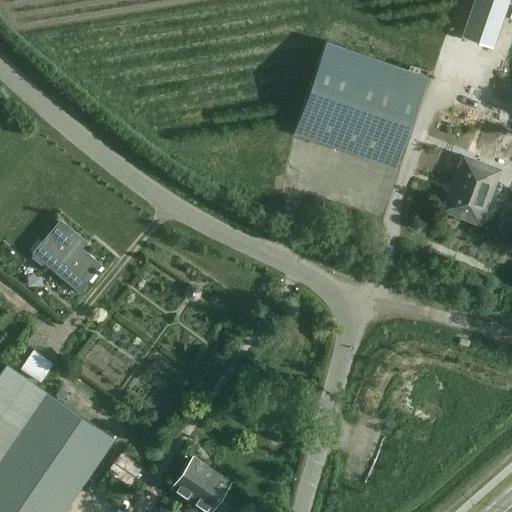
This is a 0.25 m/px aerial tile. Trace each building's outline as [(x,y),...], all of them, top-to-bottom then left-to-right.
[(473,0),(461,36),(493,47),(509,0),(473,0)] [(394,167),(426,76),(324,40),(293,132),(394,167)] [(478,221),(497,170),(463,157),(443,208),(478,221)] [(78,291),(100,264),(81,248),(86,241),(59,219),(31,252),(78,291)] [(19,368),(39,382),(53,363),(33,349),(19,368)] [(0,511),(61,511),(113,437),(46,391),(5,364),(0,371),(0,511)] [(117,447),(110,456),(131,470),(137,461),(117,447)] [(207,511),(229,480),(192,455),(171,486),(207,511)]
